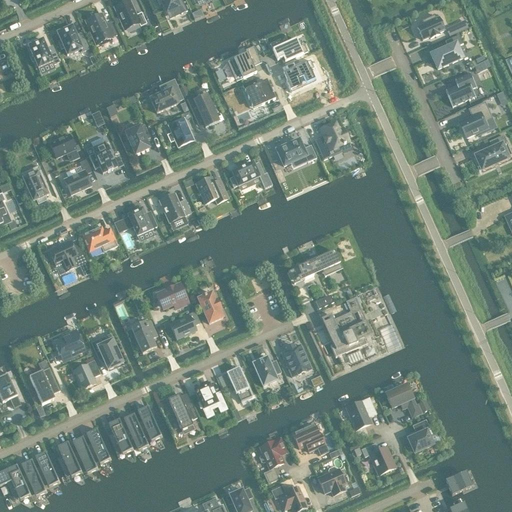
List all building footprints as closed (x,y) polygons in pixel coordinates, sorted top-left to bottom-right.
[(156,0),(159,7),(163,5),(167,13),(179,8),(182,14),(188,11),(182,0),(156,0)] [(136,16),(129,2),(114,9),(125,32),(139,25),(140,28),(146,25),(141,14),(136,16)] [(117,37),(111,23),(106,26),(102,15),(97,17),(97,16),(89,19),(90,21),(85,23),(96,46),(100,45),(101,47),(109,43),(109,41),(112,39),(117,37)] [(424,26),(417,29),(423,42),(430,39),(430,40),(439,36),(439,34),(444,32),(439,19),(436,20),(434,17),(422,22),(424,26)] [(449,37),(462,32),(459,25),(446,31),(449,37)] [(88,51),(82,37),(76,40),(71,28),(55,35),(58,43),(56,44),(59,51),(61,50),(65,58),(81,51),(82,54),(88,51)] [(463,60),(457,48),(463,45),(459,36),(445,42),(448,48),(431,56),(438,71),(463,60)] [(282,46),(272,51),(277,62),(282,60),(284,64),(308,54),(304,45),(299,47),(296,40),(282,46)] [(60,63),(54,50),(48,52),(43,41),(28,47),(32,55),(29,56),(32,63),(34,62),(38,70),(52,64),(53,66),(60,63)] [(237,68),(231,71),(236,83),(256,74),(254,68),(252,65),(260,61),(254,48),(245,51),(247,54),(240,57),(234,60),(237,68)] [(287,73),(283,75),(286,82),(288,88),(290,92),(315,81),(310,71),(314,70),(310,62),(287,73)] [(476,98),(473,90),(476,89),(477,89),(471,74),(470,75),(456,82),(455,81),(455,82),(457,87),(446,92),(445,92),(453,109),(454,109),(453,108),(475,98),(476,99),(476,98)] [(255,80),(242,86),(252,108),(260,104),(262,107),(275,101),(266,82),(263,83),(257,86),(255,80)] [(171,91),(150,100),(157,115),(178,105),(177,104),(183,101),(174,82),(168,84),(171,91)] [(188,96),(184,88),(179,91),(183,98),(188,96)] [(219,123),(207,97),(204,90),(195,94),(198,101),(194,102),(193,99),(187,102),(195,120),(200,117),(205,129),(219,123)] [(486,123),(493,120),(486,104),(470,111),(473,118),(460,124),(467,140),(477,135),(478,138),(487,134),(486,131),(489,130),(486,123)] [(191,118),(189,113),(182,116),(185,121),(191,118)] [(99,114),(92,117),(98,129),(104,126),(99,114)] [(193,142),(184,120),(169,127),(172,134),(167,136),(171,143),(175,141),(178,149),(193,142)] [(323,139),(315,142),(324,162),(342,153),(339,148),(349,144),(348,141),(350,140),(346,132),(344,133),(343,130),(338,132),(335,125),(324,130),(321,131),(320,132),(320,133),(323,139)] [(140,129),(126,135),(135,156),(140,154),(141,154),(144,152),(150,150),(144,137),(148,135),(145,128),(141,130),(140,129)] [(74,148),(69,136),(49,145),(56,160),(69,154),(72,163),(79,159),(77,153),(74,148)] [(511,157),(511,154),(503,137),(490,143),(493,150),(484,154),(484,153),(475,157),(478,165),(479,164),(483,172),(495,167),(495,166),(498,165),(510,160),(510,158),(511,157)] [(92,149),(86,152),(95,171),(100,169),(103,175),(107,173),(108,174),(112,172),(112,171),(117,169),(114,162),(108,148),(107,148),(105,143),(104,143),(102,139),(90,144),(92,149)] [(284,148),(276,151),(284,168),(305,158),(308,164),(316,160),(311,147),(303,151),(299,141),(291,145),(291,144),(284,148)] [(119,160),(114,162),(117,169),(122,167),(119,160)] [(91,188),(85,174),(90,172),(86,161),(80,164),(84,173),(64,181),(71,197),(91,188)] [(272,187),(267,175),(264,176),(258,164),(254,166),(253,164),(232,174),(234,178),(229,180),(233,190),(238,188),(259,179),(264,191),(272,187)] [(31,176),(23,180),(33,203),(36,202),(38,206),(47,202),(46,200),(45,198),(48,196),(45,189),(47,188),(38,168),(29,172),(31,176)] [(225,193),(220,182),(214,185),(211,179),(196,186),(205,206),(215,202),(217,206),(228,201),(228,199),(231,198),(228,192),(225,193)] [(7,214),(2,203),(5,202),(2,194),(0,194),(0,227),(10,223),(7,214)] [(159,203),(169,225),(191,215),(185,202),(179,204),(175,196),(159,203)] [(128,218),(115,225),(119,235),(133,229),(140,244),(155,238),(152,231),(157,228),(151,215),(146,217),(142,210),(128,217),(128,218)] [(110,230),(104,233),(101,228),(82,237),(83,239),(81,240),(84,246),(85,246),(89,254),(102,248),(104,253),(117,247),(115,242),(110,230)] [(77,240),(49,252),(56,267),(62,265),(66,273),(81,266),(86,277),(92,274),(77,240)] [(339,263),(335,254),(334,253),(322,258),(317,260),(316,257),(306,262),(307,264),(298,268),(303,281),(314,277),(313,275),(317,273),(318,274),(327,270),(339,265),(339,263)] [(189,306),(180,286),(174,289),(173,288),(166,291),(166,292),(156,297),(161,306),(164,305),(166,310),(175,306),(177,311),(189,306)] [(401,347),(375,290),(319,315),(323,325),(312,330),(333,377),(401,347)] [(220,311),(216,302),(215,302),(212,294),(206,297),(205,296),(203,297),(204,298),(198,301),(209,325),(223,319),(219,311),(220,311)] [(334,304),(330,297),(316,303),(319,311),(334,304)] [(200,325),(195,313),(189,316),(190,318),(170,327),(177,341),(197,332),(194,327),(200,325)] [(152,340),(158,338),(150,322),(150,323),(146,325),(145,323),(131,329),(134,336),(134,337),(142,356),(156,350),(152,340)] [(62,341),(55,344),(63,361),(65,360),(84,352),(75,331),(67,335),(68,336),(61,339),(62,341)] [(123,364),(111,337),(91,345),(97,358),(101,356),(107,371),(108,372),(108,371),(122,365),(123,365),(123,364)] [(311,371),(300,346),(295,349),(294,347),(286,350),(287,352),(281,355),(292,379),(311,371)] [(281,374),(276,362),(270,365),(267,359),(262,361),(262,359),(256,362),(257,363),(252,365),(263,388),(269,386),(272,385),(277,382),(275,377),(281,374)] [(100,376),(94,362),(87,365),(87,366),(74,372),(82,391),(96,385),(93,379),(100,376)] [(60,393),(49,369),(29,378),(42,406),(53,401),(54,400),(54,399),(53,396),(60,393)] [(227,374),(221,377),(226,388),(229,386),(232,393),(235,392),(241,403),(252,398),(239,369),(227,374)] [(21,407),(6,374),(0,376),(0,405),(2,404),(10,401),(12,400),(13,402),(11,403),(14,410),(21,407)] [(320,378),(311,382),(313,387),(322,383),(320,378)] [(227,411),(221,397),(215,399),(214,396),(212,392),(209,385),(207,386),(207,384),(200,387),(201,389),(195,392),(196,395),(196,396),(197,396),(200,404),(198,405),(201,410),(202,409),(207,419),(214,416),(211,411),(218,408),(221,413),(227,411)] [(296,385),(291,387),(294,395),(299,393),(296,385)] [(406,386),(397,391),(385,396),(392,410),(401,406),(403,411),(407,408),(412,419),(421,415),(417,407),(415,408),(412,401),(413,401),(406,386)] [(179,396),(168,401),(182,432),(193,427),(191,422),(197,419),(186,395),(180,398),(179,396)] [(371,418),(376,416),(369,400),(346,410),(356,432),(371,425),(368,418),(371,417),(371,418)] [(260,401),(254,403),(257,410),(263,408),(260,401)] [(430,411),(426,401),(417,405),(421,414),(430,411)] [(142,422),(138,424),(146,442),(147,445),(161,439),(160,436),(148,409),(138,414),(142,422)] [(128,430),(124,432),(131,448),(133,452),(134,455),(149,448),(147,445),(146,442),(138,424),(135,417),(124,422),(128,430)] [(109,437),(108,437),(116,455),(118,458),(133,452),(131,448),(124,432),(120,422),(109,427),(113,435),(109,437)] [(433,446),(429,437),(432,436),(426,422),(412,428),(414,427),(418,435),(407,440),(414,455),(416,454),(418,455),(422,454),(422,451),(433,446)] [(314,425),(292,435),(299,451),(306,448),(309,454),(317,450),(320,457),(328,453),(320,434),(318,435),(314,425)] [(91,445),(86,447),(94,465),(96,468),(110,461),(109,458),(97,432),(87,437),(91,445)] [(77,453),(73,455),(80,471),(81,474),(83,478),(97,471),(96,468),(94,465),(86,447),(83,440),(73,445),(77,453)] [(284,465),(281,458),(281,457),(286,454),(287,455),(280,440),(259,449),(262,456),(260,457),(259,459),(261,463),(263,464),(265,463),(270,472),(264,475),(268,485),(279,480),(274,469),(284,465)] [(58,460),(57,460),(65,478),(66,481),(81,474),(80,471),(73,455),(68,445),(58,450),(62,458),(58,460)] [(396,470),(386,449),(376,453),(373,446),(361,451),(365,459),(369,457),(378,477),(396,470)] [(339,450),(329,455),(331,460),(341,455),(339,450)] [(39,468),(35,470),(43,488),(45,491),(59,484),(58,481),(46,455),(36,460),(39,468)] [(26,476),(22,478),(29,494),(30,497),(32,501),(46,494),(45,491),(43,488),(35,470),(32,463),(22,468),(26,476)] [(6,472),(0,474),(0,478),(3,484),(6,483),(14,501),(15,504),(30,497),(29,494),(22,478),(17,468),(7,473),(6,472)] [(345,486),(339,471),(336,472),(335,469),(333,469),(329,471),(328,473),(329,475),(317,480),(324,495),(331,492),(333,493),(335,496),(333,497),(333,498),(346,492),(344,487),(345,486)] [(464,474),(446,482),(452,496),(471,488),(464,474)] [(278,499),(283,511),(284,511),(291,509),(292,511),(301,511),(307,509),(298,489),(285,494),(282,487),(271,492),(275,501),(278,499)] [(358,489),(349,493),(351,498),(360,494),(358,489)] [(251,511),(247,501),(252,499),(248,490),(243,493),(242,491),(229,497),(236,511),(251,511)] [(224,511),(222,507),(218,509),(215,501),(208,504),(209,504),(211,507),(209,507),(210,509),(212,509),(213,511),(211,511),(224,511)]
